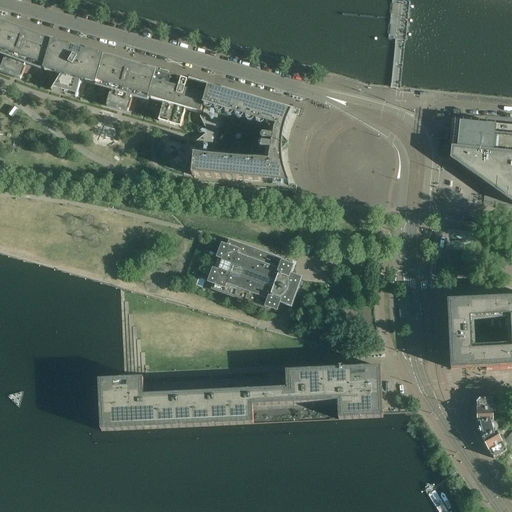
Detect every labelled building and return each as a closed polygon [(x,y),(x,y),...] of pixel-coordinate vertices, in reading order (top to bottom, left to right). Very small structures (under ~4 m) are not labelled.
[(45,68),(54,43),(52,43),(42,39),(29,34),(29,35),(24,33),(24,32),(22,32),(2,24),(0,28),(0,50),(2,52),(1,55),(7,57),(6,61),(5,60),(1,69),(22,78),(26,68),(25,68),(26,64),(32,67),(33,63),(45,68)] [(96,86),(105,58),(54,43),(45,68),(55,71),(54,74),(61,76),(51,91),(76,98),(81,82),(96,86)] [(149,99),(157,74),(145,70),(146,70),(145,70),(133,67),(128,65),(126,64),(105,58),(96,86),(97,86),(113,91),(112,95),(110,94),(107,104),(129,110),(132,101),(131,100),(132,97),(149,101),(149,99)] [(201,115),(209,89),(182,81),(181,84),(177,83),(178,80),(177,80),(177,79),(167,77),(157,74),(149,99),(164,104),(159,121),(181,128),(186,110),(201,115)] [(283,140),(284,136),(284,133),(285,131),(286,128),(287,125),(288,122),(289,119),(291,116),(292,113),(291,113),(282,110),(209,89),(201,115),(200,118),(207,130),(206,134),(195,143),(192,176),(269,183),(288,185),(289,186),(290,185),(288,182),(287,179),(286,177),(286,175),(285,172),(284,170),(284,167),(283,164),(283,160),(282,157),(282,154),(282,150),(282,148),(283,145),(283,142),(283,140)] [(13,118),(18,111),(17,110),(17,109),(15,108),(13,107),(8,114),(13,118)] [(511,126),(471,122),(454,130),(451,159),(496,191),(497,192),(497,191),(507,199),(508,200),(508,199),(511,202),(511,126)] [(300,280),(289,276),(292,267),(284,264),(284,262),(230,243),(226,254),(221,252),(210,282),(216,284),(214,289),(267,309),(268,307),(276,310),(279,302),(290,306),(300,280)] [(511,297),(448,301),(451,369),(511,366),(511,297)] [(383,418),(381,368),(286,372),(287,389),(145,396),(144,379),(99,381),(102,431),(254,424),(253,407),(338,403),(339,420),(383,418)] [(493,423),(492,399),(480,400),(479,398),(476,401),(477,402),(478,423),(493,423)] [(495,431),(493,423),(478,423),(482,439),(495,431)] [(502,444),(495,431),(482,439),(494,459),(507,452),(502,444)] [(511,432),(502,444),(507,452),(511,445),(511,432)] [(427,493),(440,511),(451,511),(435,488),(434,487),(433,486),(432,486),(431,485),(430,485),(429,485),(428,485),(427,485),(427,486),(426,486),(426,487),(426,488),(426,489),(426,490),(426,491),(426,492),(427,493)]
